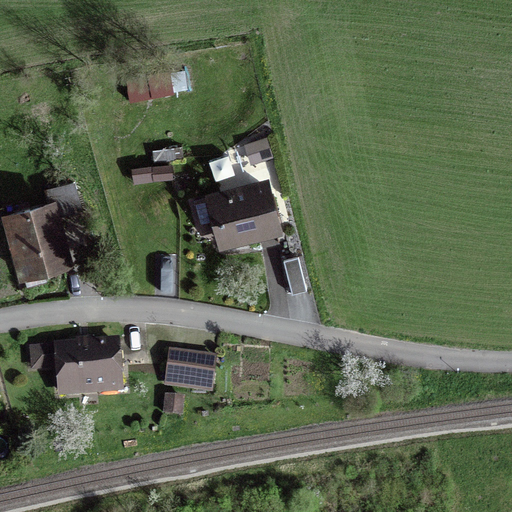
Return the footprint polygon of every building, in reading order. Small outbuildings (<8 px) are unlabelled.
[(148,78),(148,80),(127,84),(131,103),(172,94),(168,75),(148,78)] [(267,136),(244,143),(250,163),(273,156),(267,136)] [(183,157),(181,145),(152,149),(154,161),(183,157)] [(153,164),(154,180),(173,178),(172,163),(153,164)] [(133,183),(153,180),(150,164),(131,167),(133,183)] [(219,248),(283,231),(268,175),(205,192),(207,198),(195,202),(201,224),(212,221),(219,248)] [(45,271),(74,263),(63,220),(85,215),(75,179),(43,188),(46,200),(2,211),(19,278),(24,277),(28,290),(49,285),(45,271)] [(298,256),(284,260),(292,294),(306,290),(298,256)] [(31,371),(55,369),(57,396),(123,391),(119,338),(94,340),(94,337),(75,338),(75,341),(53,342),(53,344),(29,346),(31,371)] [(217,355),(169,348),(164,386),(212,392),(217,355)] [(163,414),(183,416),(185,397),(165,395),(163,414)]
